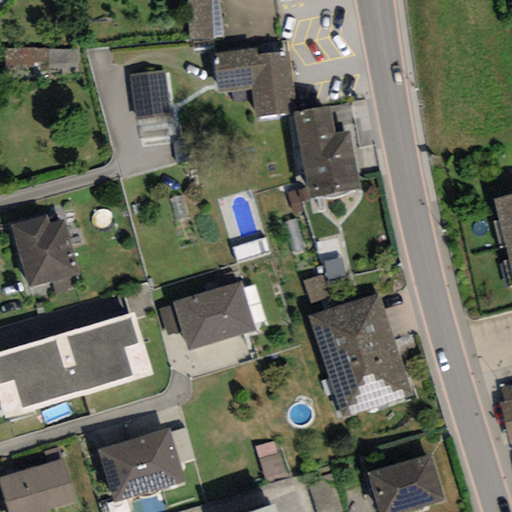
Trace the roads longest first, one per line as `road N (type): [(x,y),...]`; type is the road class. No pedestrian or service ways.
road 1 (primary): [(496,511),(434,309),(375,0)]
road 2 (unknown): [(282,50),(297,107),(389,89)]
